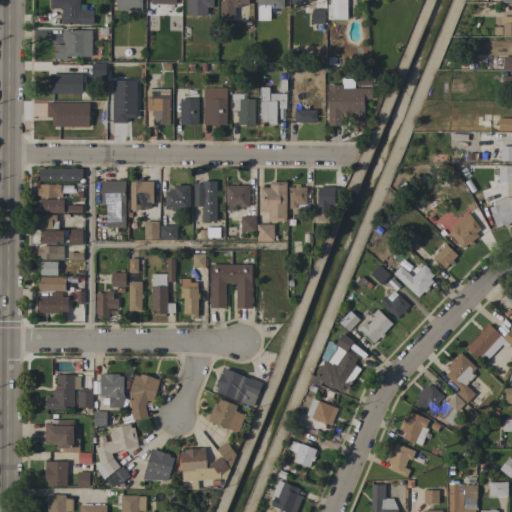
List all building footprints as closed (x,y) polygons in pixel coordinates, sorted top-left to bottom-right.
[(79,0),(79,4),(92,5),(92,24),(62,24),(62,23),(60,23),(60,14),(61,14),(61,8),(50,8),(50,0),(79,0)] [(141,0),(141,12),(115,11),(115,0),(141,0)] [(175,0),(175,4),(166,4),(166,12),(149,12),(149,3),(150,3),(150,0),(175,0)] [(186,0),(212,0),(212,7),(206,7),(206,15),(186,15),(186,0)] [(219,1),(222,1),(222,0),(248,0),(248,4),(241,4),(241,7),(234,7),(234,19),(219,19),(219,1)] [(284,0),(284,7),(280,7),(280,10),(283,10),(283,14),(269,14),(269,20),(257,20),(257,7),(257,0),(284,0)] [(346,0),(346,19),(327,19),(327,0),(346,0)] [(324,9),(323,31),(311,31),(311,9),(324,9)] [(511,36),(502,36),(502,23),(503,23),(503,16),(511,16),(511,36)] [(492,36),(492,26),(500,27),(500,36),(492,36)] [(91,30),(91,56),(65,56),(65,59),(53,59),(54,45),(64,45),(64,41),(62,41),(62,31),(65,31),(65,30),(91,30)] [(333,43),(324,43),(324,30),(333,30),(333,43)] [(511,69),(502,69),(502,56),(511,56),(511,69)] [(117,63),(117,61),(122,61),(122,63),(135,63),(136,76),(101,76),(101,63),(117,63)] [(70,98),(70,93),(50,93),(50,85),(48,85),(48,73),(81,74),(81,75),(84,75),(84,87),(81,87),(81,93),(80,93),(80,98),(70,98)] [(355,75),(370,76),(370,84),(367,84),(367,85),(354,85),(355,75)] [(499,77),(511,77),(511,91),(499,91),(499,77)] [(277,92),(277,79),(285,79),(285,92),(277,92)] [(327,84),(341,84),(341,79),(352,79),(352,88),(371,88),(371,99),(363,99),(363,125),(353,125),(353,113),(351,113),(351,117),(343,117),(343,113),(341,113),(341,125),(327,125),(327,84)] [(134,80),(110,80),(110,123),(125,122),(125,118),(135,117),(134,80)] [(202,87),(225,87),(226,124),(203,124),(202,87)] [(259,87),(268,87),(268,94),(285,93),(286,101),(285,101),(285,108),(277,108),(277,105),(275,105),(276,124),(268,124),(268,120),(260,120),(259,87)] [(169,124),(152,124),(152,115),(150,115),(151,110),(146,110),(146,88),(169,88),(169,124)] [(197,89),(197,124),(180,124),(180,115),(179,115),(179,111),(174,110),(174,89),(197,89)] [(231,93),(243,93),(243,98),(254,99),(253,125),(237,124),(237,116),(236,116),(236,111),(231,111),(231,98),(231,93)] [(87,127),(87,103),(45,102),(44,117),(50,117),(50,126),(87,127)] [(315,110),(315,122),(292,122),(292,104),(305,104),(305,110),(315,110)] [(511,118),(511,131),(498,131),(498,118),(511,118)] [(511,145),(511,160),(499,160),(499,145),(511,145)] [(511,165),(511,181),(497,181),(497,165),(511,165)] [(81,168),(81,177),(78,177),(78,181),(38,181),(38,168),(81,168)] [(124,181),(124,227),(106,227),(106,205),(100,205),(100,180),(124,181)] [(152,205),(152,209),(129,209),(129,181),(133,181),(133,180),(139,180),(139,181),(152,181),(152,205)] [(201,180),(215,180),(215,220),(201,220),(201,206),(192,206),(192,183),(201,183),(201,180)] [(286,221),(267,221),(267,211),(260,211),(260,187),(269,187),(269,181),(286,182),(286,221)] [(72,184),(72,193),(69,193),(69,197),(40,197),(40,195),(36,195),(37,188),(40,188),(40,184),(72,184)] [(189,185),(189,209),(181,209),(181,210),(171,210),(171,209),(164,209),(164,191),(170,191),(170,189),(173,189),(173,185),(189,185)] [(225,185),(248,185),(248,206),(233,206),(233,210),(225,210),(225,185)] [(305,208),(288,208),(288,187),(294,187),(294,185),(299,185),(299,187),(306,187),(305,208)] [(317,187),(323,187),(323,186),(328,186),(328,187),(334,187),(334,204),(328,204),(328,213),(317,213),(317,204),(317,187)] [(511,196),(511,221),(507,223),(508,225),(504,226),(503,224),(495,227),(488,207),(494,205),(493,203),(511,196)] [(38,199),(61,199),(61,213),(38,213),(38,199)] [(480,229),(475,233),(478,236),(471,241),(473,242),(469,245),(468,243),(461,249),(449,232),(446,234),(442,229),(438,233),(432,225),(437,221),(437,222),(447,214),(451,218),(454,216),(455,217),(465,210),(467,212),(480,229)] [(71,227),(64,227),(64,228),(57,228),(39,228),(39,227),(36,227),(36,215),(39,215),(56,214),(56,215),(63,215),(63,214),(71,214),(71,227)] [(255,231),(240,231),(240,216),(255,216),(255,231)] [(144,221),(158,221),(158,239),(143,239),(144,221)] [(273,241),(256,241),(256,224),(273,224),(273,241)] [(159,225),(176,225),(176,239),(159,239),(159,225)] [(419,238),(411,246),(400,235),(409,227),(419,238)] [(67,243),(67,229),(81,229),(81,243),(67,243)] [(39,241),(39,230),(63,230),(63,242),(39,241)] [(198,240),(198,230),(205,230),(206,240),(198,240)] [(457,255),(452,260),(453,261),(450,264),(449,263),(444,268),(436,260),(435,262),(432,259),(433,258),(432,257),(436,253),(435,251),(437,249),(438,250),(445,243),(457,255)] [(63,246),(63,259),(39,259),(39,255),(36,255),(36,247),(39,247),(39,245),(63,246)] [(192,267),(192,254),(199,254),(199,250),(204,250),(204,254),(205,254),(204,267),(192,267)] [(66,252),(71,252),(71,253),(77,253),(77,251),(81,251),(81,260),(66,260),(66,252)] [(128,258),(137,258),(137,273),(128,272),(128,258)] [(174,281),(166,281),(166,270),(165,270),(165,258),(174,258),(174,265),(174,281)] [(57,275),(36,275),(36,267),(39,267),(40,261),(56,261),(56,262),(57,275)] [(223,308),(223,309),(213,309),(213,308),(209,308),(209,302),(208,302),(208,297),(209,297),(209,264),(251,264),(251,297),(252,297),(252,302),(251,302),(251,308),(235,308),(235,283),(225,283),(225,308),(223,308)] [(378,264),(389,274),(381,284),(369,274),(378,264)] [(406,272),(413,264),(419,269),(423,264),(434,274),(430,278),(432,281),(427,287),(429,288),(424,292),(423,291),(417,297),(392,274),(400,265),(406,272)] [(124,287),(109,286),(110,272),(119,272),(119,268),(124,269),(124,273),(125,273),(124,287)] [(151,273),(165,273),(165,285),(167,285),(167,303),(174,303),(174,313),(166,313),(166,314),(165,314),(165,317),(153,317),(153,314),(151,314),(151,273)] [(77,277),(77,290),(36,290),(36,282),(39,282),(39,276),(77,277)] [(141,311),(128,311),(128,281),(141,281),(141,311)] [(183,297),(180,297),(180,288),(191,288),(191,284),(197,284),(197,293),(199,293),(199,298),(197,298),(197,317),(190,317),(190,314),(183,314),(183,297)] [(385,307),(385,308),(378,302),(384,296),(386,297),(393,290),(397,294),(397,293),(409,305),(404,310),(406,312),(403,315),(401,313),(396,318),(385,307)] [(61,291),(61,296),(66,296),(66,302),(67,302),(67,312),(36,311),(36,297),(38,297),(38,296),(49,296),(49,291),(61,291)] [(83,291),(83,301),(82,301),(82,304),(77,304),(77,302),(75,302),(75,291),(83,291)] [(95,292),(104,293),(104,291),(112,291),(112,298),(117,298),(117,308),(108,308),(108,314),(107,314),(107,317),(97,317),(97,314),(95,313),(95,292)] [(392,324),(383,333),(384,334),(381,338),(379,336),(373,343),(358,328),(365,321),(367,324),(374,317),(372,314),(377,309),(392,324)] [(348,331),(338,322),(349,310),(359,319),(348,331)] [(466,347),(480,332),(478,331),(481,328),(483,329),(488,324),(496,331),(497,330),(500,333),(499,334),(502,337),(510,328),(511,330),(511,351),(510,353),(506,350),(510,346),(509,345),(505,348),(501,344),(483,363),(466,347)] [(349,385),(345,383),(339,391),(333,388),(333,389),(318,379),(315,384),(308,381),(311,374),(314,376),(335,345),(334,345),(341,333),(352,341),(346,350),(357,358),(353,363),(357,365),(356,366),(360,369),(349,385)] [(476,367),(471,372),(474,375),(465,385),(474,394),(466,403),(455,393),(459,389),(445,375),(449,371),(446,368),(451,362),(450,361),(453,358),(454,359),(460,353),(476,367)] [(216,392),(218,387),(215,386),(221,372),(221,373),(223,368),(248,378),(248,377),(262,382),(253,406),(216,392)] [(44,409),(45,396),(52,396),(52,389),(54,389),(54,387),(55,387),(55,374),(73,374),(73,376),(80,376),(79,389),(73,389),(73,406),(64,406),(64,409),(44,409)] [(99,374),(118,374),(118,376),(122,376),(122,394),(123,394),(123,397),(122,397),(122,407),(108,407),(108,397),(107,397),(107,395),(104,395),(104,396),(99,396),(99,374)] [(139,376),(140,374),(154,378),(153,378),(158,380),(152,401),(146,399),(144,405),(147,417),(132,420),(122,422),(120,414),(130,412),(128,407),(128,391),(129,391),(134,374),(139,376)] [(426,384),(429,387),(431,385),(443,396),(436,403),(439,405),(444,400),(446,402),(454,394),(468,407),(450,426),(443,418),(442,419),(435,414),(432,417),(427,412),(430,409),(426,406),(423,410),(413,404),(418,398),(416,395),(426,384)] [(511,387),(503,388),(503,402),(511,402),(511,387)] [(92,407),(77,407),(77,389),(91,389),(92,407)] [(238,432),(207,420),(214,402),(217,403),(219,398),(237,405),(235,411),(244,415),(238,432)] [(312,398),(333,406),(332,409),(335,411),(331,422),(327,420),(326,423),(315,419),(315,420),(312,418),(311,417),(305,414),(306,414),(312,398)] [(105,427),(92,426),(93,411),(105,411),(105,427)] [(421,445),(402,437),(404,432),(401,430),(404,422),(402,422),(403,418),(406,419),(409,412),(428,419),(425,427),(427,429),(421,445)] [(511,431),(501,431),(502,419),(511,419),(511,431)] [(78,447),(71,447),(71,452),(58,452),(58,448),(56,448),(56,444),(44,444),(44,423),(50,423),(50,420),(72,420),(72,428),(74,428),(77,431),(77,436),(74,438),(78,438),(78,447)] [(137,446),(125,449),(116,451),(111,453),(112,458),(117,454),(123,462),(104,478),(96,469),(94,462),(99,461),(94,446),(97,445),(95,438),(102,436),(104,443),(111,440),(109,428),(111,427),(112,427),(130,424),(130,427),(133,427),(137,446)] [(293,460),(296,452),(288,449),(292,440),(300,444),(300,443),(316,449),(313,456),(315,457),(313,461),(311,460),(309,467),(293,460)] [(197,480),(197,488),(191,489),(191,480),(182,481),(180,452),(185,452),(184,449),(204,447),(206,468),(212,468),(210,463),(221,456),(216,449),(226,441),(235,454),(226,477),(197,480)] [(388,469),(391,464),(387,462),(395,443),(414,451),(411,460),(407,458),(404,467),(409,470),(406,477),(388,469)] [(150,448),(157,450),(157,451),(169,454),(169,456),(173,458),(167,480),(141,480),(150,448)] [(76,453),(90,453),(90,463),(76,463),(76,453)] [(511,460),(511,473),(509,477),(498,469),(508,457),(511,460)] [(46,486),(47,481),(44,481),(44,478),(43,478),(43,469),(44,469),(44,461),(67,461),(67,467),(66,467),(66,486),(46,486)] [(466,476),(466,464),(475,464),(476,476),(466,476)] [(121,466),(129,476),(121,482),(124,485),(121,488),(118,484),(111,486),(106,478),(121,466)] [(89,471),(89,487),(76,487),(76,472),(89,471)] [(286,511),(270,505),(272,499),(271,498),(278,480),(283,482),(296,487),(293,493),(297,494),(294,501),(296,502),(294,506),(292,505),(289,511),(286,511)] [(458,480),(458,484),(463,484),(463,485),(476,485),(476,499),(475,499),(474,511),(448,511),(448,480),(458,480)] [(507,496),(505,496),(505,497),(496,497),(496,496),(488,496),(489,487),(487,487),(487,483),(489,483),(489,481),(507,481),(507,496)] [(370,511),(371,484),(384,484),(384,498),(392,498),(397,509),(397,511),(370,511)] [(438,503),(423,503),(423,490),(438,490),(438,503)] [(47,511),(47,494),(64,494),(64,498),(72,499),(72,511),(64,511),(47,511)] [(120,511),(120,509),(116,509),(116,496),(120,496),(120,495),(137,495),(137,496),(145,496),(145,511),(137,511),(120,511)]
